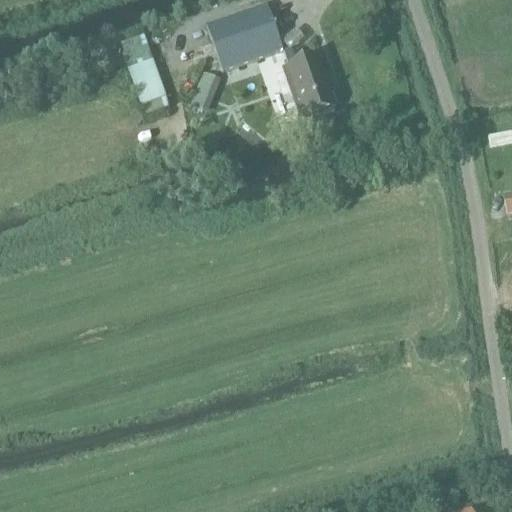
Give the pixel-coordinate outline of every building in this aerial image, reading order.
[(206,29),(222,74),(283,53),(267,7),(206,29)] [(147,116),(171,107),(146,36),(121,45),(147,116)] [(282,70),(300,122),(335,110),(317,58),(282,70)] [(207,112),(220,79),(204,73),(191,106),(207,112)] [(511,195),(503,198),(506,217),(511,216),(511,195)] [(501,316),(504,330),(509,329),(511,342),(511,320),(510,321),(508,314),(501,316)]
